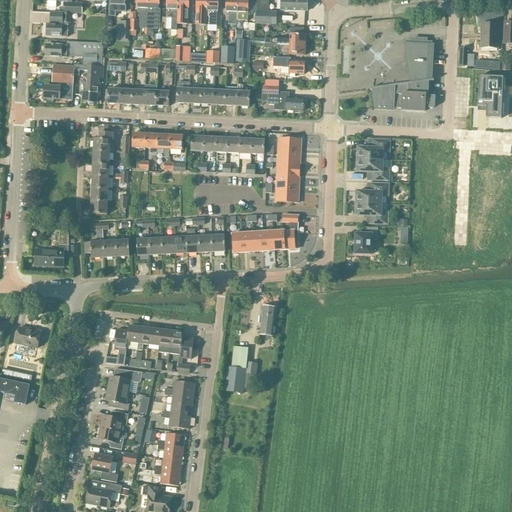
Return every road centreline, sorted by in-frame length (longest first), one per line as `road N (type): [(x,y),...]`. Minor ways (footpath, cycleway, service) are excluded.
road 1 (residential): [(331,129),(20,113)]
road 2 (unclassified): [(331,129),(324,266),(223,279)]
road 3 (residential): [(193,511),(217,328)]
road 4 (tertiary): [(18,284),(11,268),(20,113)]
road 5 (tertiary): [(35,511),(68,348)]
road 6 (residential): [(66,511),(98,355)]
road 7 (unclassified): [(79,289),(223,279)]
road 8 (residential): [(447,134),(453,2)]
